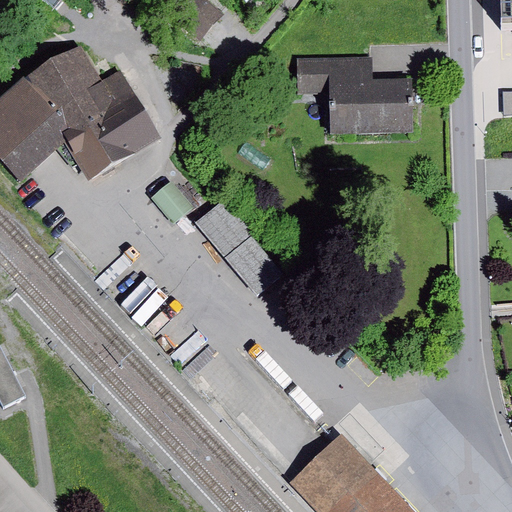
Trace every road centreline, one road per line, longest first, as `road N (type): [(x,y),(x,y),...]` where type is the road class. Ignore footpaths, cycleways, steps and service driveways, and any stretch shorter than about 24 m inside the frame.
road 1 (residential): [(462,0),(472,480)]
road 2 (unclassified): [(125,201),(290,371),(472,480)]
